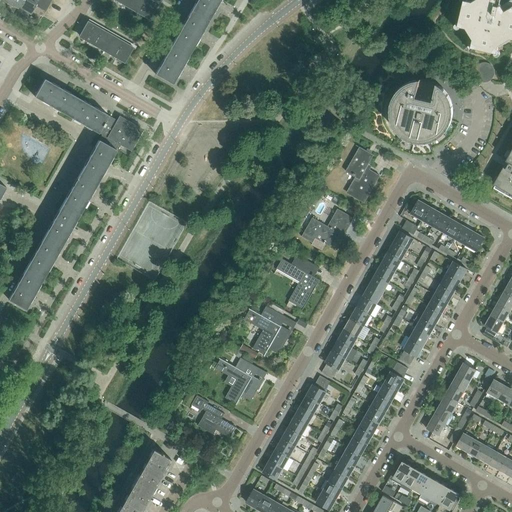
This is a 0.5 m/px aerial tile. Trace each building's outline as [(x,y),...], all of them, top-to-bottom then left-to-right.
[(30,14),(32,11),(35,6),(37,1),(37,0),(23,0),(19,8),(30,14)] [(114,0),(118,2),(149,20),(158,4),(150,0),(114,0)] [(219,0),(196,0),(191,10),(208,20),(219,0)] [(472,39),(471,47),(497,53),(499,45),(510,38),(511,38),(511,6),(505,11),(501,4),(495,3),(495,0),(473,0),(472,1),(465,0),(463,0),(457,26),(466,28),(472,39)] [(48,7),(37,1),(35,6),(45,12),(48,7)] [(45,12),(35,6),(32,11),(43,17),(45,12)] [(190,52),(208,20),(191,10),(173,42),(190,52)] [(82,39),(93,45),(124,63),(133,47),(87,21),(79,35),(83,38),(82,39)] [(190,52),(173,42),(155,74),(172,84),(190,52)] [(76,97),(44,79),(34,96),(66,115),(76,97)] [(426,80),(419,80),(406,84),(395,95),(390,107),(392,121),(397,131),(405,138),(416,142),(426,142),(435,140),(443,134),(448,127),(452,120),(453,112),(452,105),(450,99),(446,92),(441,86),(434,82),(426,80)] [(108,115),(76,97),(66,115),(98,132),(108,116),(108,115)] [(117,121),(108,116),(98,132),(98,133),(102,135),(99,140),(116,150),(116,149),(119,144),(131,150),(142,130),(119,117),(117,121)] [(98,140),(80,172),(98,182),(116,150),(99,140),(98,140)] [(347,193),(364,202),(379,177),(366,169),(374,156),(360,148),(346,171),(355,176),(355,175),(357,176),(347,193)] [(511,149),(506,160),(509,162),(506,168),(505,167),(494,188),(511,198),(511,149)] [(80,214),(98,182),(80,172),(62,204),(80,214)] [(411,214),(422,220),(430,206),(418,200),(411,214)] [(80,214),(62,204),(44,236),(62,245),(80,214)] [(440,213),(430,206),(422,220),(433,226),(440,213)] [(328,226),(313,218),(305,232),(329,246),(337,232),(343,236),(353,219),(337,210),(328,226)] [(451,219),(440,213),(433,226),(444,232),(451,219)] [(462,225),(451,219),(444,232),(454,238),(462,225)] [(454,238),(465,245),(473,231),(462,225),(454,238)] [(394,242),(407,250),(414,239),(400,231),(394,242)] [(473,231),(465,245),(476,251),(484,238),(473,231)] [(427,236),(420,232),(417,237),(424,241),(427,236)] [(62,245),(44,236),(26,267),(44,277),(62,245)] [(434,241),(427,236),(424,241),(432,245),(434,241)] [(407,250),(394,242),(388,253),(401,261),(407,250)] [(449,249),(441,245),(439,249),(446,253),(449,249)] [(456,253),(449,249),(446,253),(453,257),(456,253)] [(426,260),(430,253),(425,250),(421,258),(426,260)] [(440,254),(435,251),(431,258),(435,261),(440,254)] [(401,261),(388,253),(381,264),(395,272),(401,261)] [(299,282),(289,301),(303,309),(325,271),(297,255),(292,264),(282,259),(277,269),(299,282)] [(468,266),(471,261),(463,257),(460,261),(468,266)] [(447,273),(461,280),(467,269),(454,261),(447,273)] [(375,275),(389,282),(395,272),(381,264),(375,275)] [(431,268),(427,266),(423,273),(427,276),(431,268)] [(44,277),(26,267),(8,299),(26,309),(44,277)] [(427,276),(423,273),(419,280),(423,283),(427,276)] [(441,283),(454,291),(461,280),(447,273),(441,283)] [(375,275),(369,286),(382,293),(389,282),(375,275)] [(413,282),(409,280),(405,287),(409,289),(413,282)] [(511,283),(509,282),(503,293),(511,297),(511,283)] [(435,294),(448,302),(454,291),(441,283),(435,294)] [(369,286),(363,296),(376,304),(382,293),(369,286)] [(419,290),(414,287),(410,295),(415,297),(419,290)] [(511,297),(503,293),(497,303),(510,311),(511,308),(511,297)] [(405,297),(401,294),(396,301),(401,304),(405,297)] [(429,305),(442,313),(448,302),(435,294),(429,305)] [(415,297),(410,295),(406,302),(411,304),(415,297)] [(363,296),(357,307),(370,315),(376,304),(363,296)] [(401,304),(396,301),(392,309),(397,311),(401,304)] [(510,311),(497,303),(491,314),(504,322),(510,311)] [(442,313),(429,305),(422,316),(436,324),(442,313)] [(261,315),(250,309),(244,319),(263,330),(253,348),(265,355),(269,348),(279,354),(297,323),(266,306),(261,315)] [(357,307),(350,318),(364,326),(370,315),(357,307)] [(407,312),(402,309),(398,317),(403,319),(407,312)] [(491,314),(485,325),(498,333),(504,322),(491,314)] [(393,318),(388,316),(384,323),(389,326),(393,318)] [(436,324),(422,316),(416,327),(430,335),(436,324)] [(403,319),(398,317),(394,324),(398,326),(403,319)] [(350,318),(344,329),(358,337),(364,326),(350,318)] [(389,326),(384,323),(380,330),(385,333),(389,326)] [(416,327),(410,338),(423,345),(430,335),(416,327)] [(344,329),(338,340),(352,348),(358,337),(344,329)] [(394,334),(390,331),(386,338),(390,341),(394,334)] [(381,340),(376,337),(372,345),(377,347),(381,340)] [(423,345),(410,338),(404,349),(405,350),(416,356),(417,356),(423,345)] [(338,340),(332,351),(345,358),(352,348),(338,340)] [(377,347),(372,345),(368,352),(372,355),(377,347)] [(416,356),(405,350),(402,354),(413,360),(416,356)] [(345,358),(332,351),(326,362),(327,363),(338,369),(339,370),(345,358)] [(413,360),(402,354),(400,359),(410,365),(413,360)] [(267,373),(241,358),(236,367),(221,358),(216,366),(237,378),(226,397),(237,403),(242,395),(251,400),(267,373)] [(368,362),(364,359),(360,367),(364,369),(368,362)] [(377,364),(373,361),(369,368),(373,371),(377,364)] [(408,368),(398,362),(395,367),(405,373),(408,368)] [(457,373),(471,381),(477,370),(464,362),(457,373)] [(338,369),(327,363),(325,368),(335,373),(338,369)] [(364,369),(360,367),(356,374),(360,376),(364,369)] [(405,373),(395,367),(392,372),(403,378),(405,373)] [(335,373),(325,368),(322,373),(332,379),(335,373)] [(391,371),(385,382),(398,390),(404,379),(403,378),(392,372),(391,371)] [(451,384),(465,392),(471,381),(457,373),(451,384)] [(492,378),(487,375),(483,382),(488,385),(492,378)] [(331,382),(320,376),(317,381),(328,387),(331,382)] [(369,378),(365,376),(360,383),(365,386),(369,378)] [(498,399),(505,385),(494,379),(486,392),(498,399)] [(328,387),(317,381),(315,385),(325,391),(328,387)] [(385,382),(379,393),(392,401),(398,390),(385,382)] [(365,386),(360,383),(356,390),(361,393),(365,386)] [(313,384),(307,395),(320,403),(326,392),(325,391),(315,385),(313,384)] [(451,384),(445,395),(458,402),(465,392),(451,384)] [(498,399),(509,405),(511,398),(511,389),(505,385),(498,399)] [(483,392),(479,390),(474,397),(479,400),(483,392)] [(379,393),(372,404),(386,412),(392,401),(379,393)] [(202,410),(203,409),(206,410),(198,425),(227,442),(236,427),(222,419),(225,414),(207,404),(208,402),(197,395),(192,404),(202,410)] [(307,395),(300,406),(314,414),(320,403),(307,395)] [(439,406),(452,413),(458,402),(445,395),(439,406)] [(357,400),(352,397),(348,405),(353,407),(357,400)] [(479,400),(474,397),(470,405),(475,407),(479,400)] [(343,407),(339,404),(334,411),(339,414),(343,407)] [(372,404),(366,415),(380,423),(386,412),(372,404)] [(353,407),(348,405),(344,412),(349,415),(353,407)] [(300,406),(294,417),(308,425),(314,414),(300,406)] [(452,413),(439,406),(433,417),(446,424),(452,413)] [(483,408),(480,413),(487,417),(490,412),(483,408)] [(339,414),(334,411),(330,419),(335,421),(339,414)] [(471,414),(466,412),(462,419),(467,421),(471,414)] [(490,412),(487,417),(495,421),(497,416),(490,412)] [(474,413),(472,418),(479,422),(482,417),(474,413)] [(366,415),(360,426),(373,433),(380,423),(366,415)] [(288,428),(301,436),(308,425),(294,417),(288,428)] [(446,424),(433,417),(426,428),(440,435),(446,424)] [(345,422),(340,419),(336,426),(340,429),(345,422)] [(467,421),(462,419),(458,426),(462,429),(467,421)] [(511,425),(504,421),(502,425),(509,429),(511,425)] [(489,422),(487,426),(494,430),(496,426),(489,422)] [(331,429),(326,426),(322,433),(327,436),(331,429)] [(340,429),(336,426),(332,434),(336,436),(340,429)] [(354,437),(367,444),(373,433),(360,426),(354,437)] [(496,426),(494,430),(501,434),(504,430),(496,426)] [(301,436),(288,428),(282,439),(295,447),(301,436)] [(456,446),(467,452),(475,439),(464,432),(456,446)] [(327,436),(322,433),(318,440),(323,443),(327,436)] [(454,434),(449,441),(454,444),(458,436),(454,434)] [(354,437),(348,448),(361,455),(367,444),(354,437)] [(282,439),(276,450),(289,457),(295,447),(282,439)] [(486,445),(475,439),(467,452),(478,458),(486,445)] [(332,443),(328,441),(324,448),(328,451),(332,443)] [(478,458),(489,464),(496,451),(486,445),(478,458)] [(314,448),(310,455),(314,458),(319,450),(314,448)] [(328,451),(324,448),(319,455),(324,458),(328,451)] [(348,448),(342,458),(355,466),(361,455),(348,448)] [(160,453),(153,449),(135,481),(152,491),(170,459),(162,454),(163,453),(161,452),(160,453)] [(276,450),(269,461),(283,468),(289,457),(276,450)] [(489,464),(500,471),(507,457),(496,451),(489,464)] [(314,458),(310,455),(306,462),(310,465),(314,458)] [(500,471),(511,477),(511,474),(511,459),(507,457),(500,471)] [(342,458),(335,469),(349,477),(355,466),(342,458)] [(283,468),(269,461),(263,472),(276,479),(283,468)] [(403,482),(412,467),(402,461),(400,466),(398,465),(398,464),(397,464),(391,475),(403,482)] [(320,465),(315,463),(311,470),(316,472),(320,465)] [(421,472),(412,467),(403,482),(413,488),(421,472)] [(306,472),(302,469),(298,477),(302,479),(306,472)] [(335,469),(329,480),(343,488),(349,477),(335,469)] [(316,472),(311,470),(307,477),(312,480),(316,472)] [(431,478),(421,472),(413,488),(422,493),(431,478)] [(269,480),(261,475),(259,480),(267,484),(269,480)] [(302,479),(298,477),(293,484),(298,487),(302,479)] [(440,483),(431,478),(422,493),(431,498),(440,483)] [(329,480),(323,491),(336,499),(343,488),(329,480)] [(139,511),(152,491),(135,481),(116,511),(139,511)] [(431,498),(441,504),(449,488),(440,483),(431,498)] [(283,488),(276,484),(274,488),(281,492),(283,488)] [(308,487),(303,484),(299,492),(303,495),(308,487)] [(382,491),(392,497),(396,491),(385,485),(382,491)] [(291,492),(283,488),(281,492),(288,496),(291,492)] [(449,488),(441,504),(453,511),(459,499),(459,500),(457,498),(459,494),(449,488)] [(246,502),(257,509),(265,495),(254,489),(246,502)] [(336,499),(323,491),(317,502),(330,510),(336,499)] [(270,511),(276,502),(265,495),(257,509),(263,511),(270,511)] [(379,497),(371,510),(375,511),(387,511),(389,509),(393,511),(399,511),(403,506),(383,495),(381,499),(379,498),(379,497)] [(305,500),(298,496),(295,500),(303,504),(305,500)] [(312,504),(305,500),(303,504),(310,509),(312,504)] [(270,511),(284,511),(287,508),(276,502),(270,511)]
